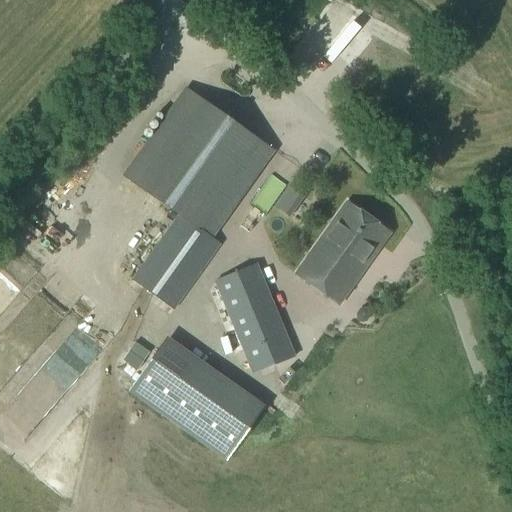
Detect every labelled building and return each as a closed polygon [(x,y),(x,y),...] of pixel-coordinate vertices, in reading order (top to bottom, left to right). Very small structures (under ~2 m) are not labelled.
[(343,26),(323,40),(336,57),(355,43),(343,26)] [(233,104),(248,85),(200,48),(185,67),(233,104)] [(272,151),(186,90),(123,179),(210,238),(272,151)] [(388,234),(347,204),(296,276),(337,305),(388,234)] [(177,218),(131,282),(172,311),(219,245),(210,238),(177,218)] [(214,282),(217,289),(242,352),(285,335),(256,265),(214,282)] [(8,316),(0,328),(0,344),(15,354),(31,331),(8,316)] [(160,347),(128,392),(225,462),(258,416),(160,347)]
